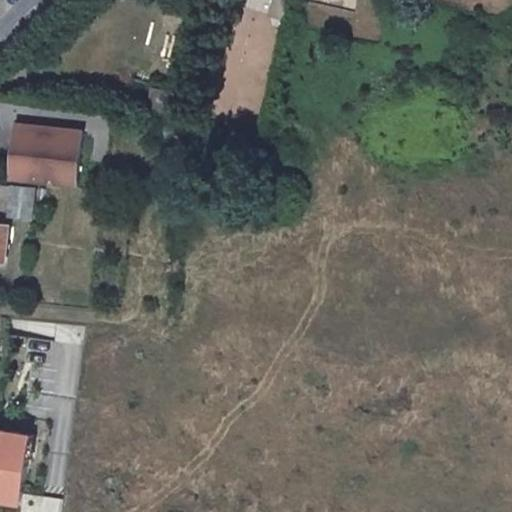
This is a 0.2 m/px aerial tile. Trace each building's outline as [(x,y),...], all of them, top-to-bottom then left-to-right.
[(158,86),(157,120),(193,121),(194,86),(158,86)] [(84,137),(20,129),(11,182),(76,189),(84,137)] [(35,190),(0,187),(0,202),(9,204),(7,218),(32,220),(35,190)] [(0,263),(4,264),(8,228),(0,226),(0,263)] [(0,500),(20,504),(28,458),(18,456),(21,434),(0,430),(0,500)] [(28,458),(31,436),(21,434),(18,456),(28,458)]
